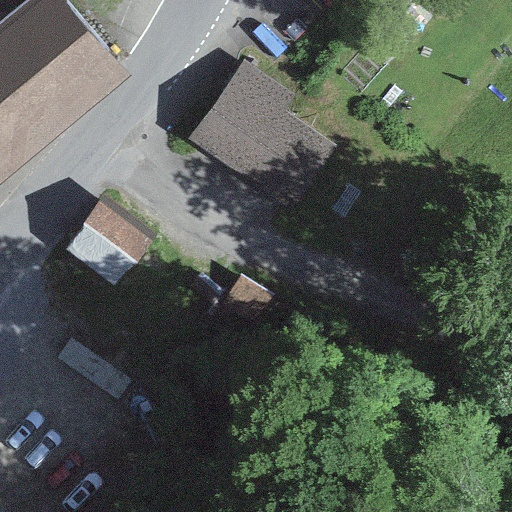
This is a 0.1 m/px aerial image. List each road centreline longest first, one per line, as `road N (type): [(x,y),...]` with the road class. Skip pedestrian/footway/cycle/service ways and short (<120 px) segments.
road 1 (track): [(92,145),(511,357)]
road 2 (tertiary): [(196,0),(159,61),(0,256)]
